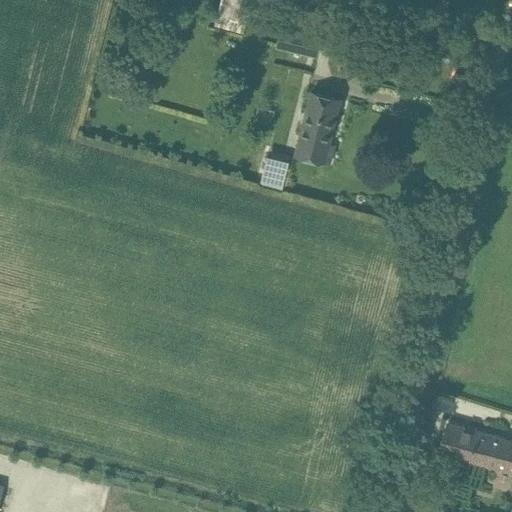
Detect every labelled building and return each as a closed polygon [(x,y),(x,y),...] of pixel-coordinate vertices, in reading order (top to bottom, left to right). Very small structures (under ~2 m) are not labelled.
[(318,57),(324,32),(283,22),(277,47),(318,57)] [(339,30),(335,44),(339,45),(339,46),(372,55),(374,45),(385,47),(387,40),(343,29),(342,31),(339,30)] [(312,92),(296,154),(330,162),(335,145),(329,144),(340,99),(312,92)] [(134,139),(137,120),(115,117),(113,136),(134,139)] [(262,153),(256,182),(279,186),(285,157),(262,153)] [(511,439),(448,421),(440,452),(511,472),(511,439)]
